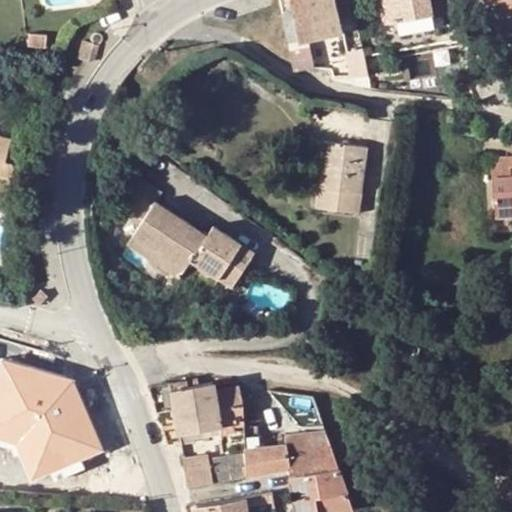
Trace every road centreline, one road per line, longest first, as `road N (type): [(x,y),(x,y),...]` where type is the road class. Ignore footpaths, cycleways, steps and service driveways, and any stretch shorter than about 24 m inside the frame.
road 1 (track): [(107,355),(325,383),(371,405),(506,511)]
road 2 (unknown): [(161,15),(199,10),(249,25),(313,86),(475,112),(511,109)]
road 3 (residential): [(161,15),(87,113),(76,152),(69,230),(107,355)]
road 4 (residential): [(107,355),(166,511)]
